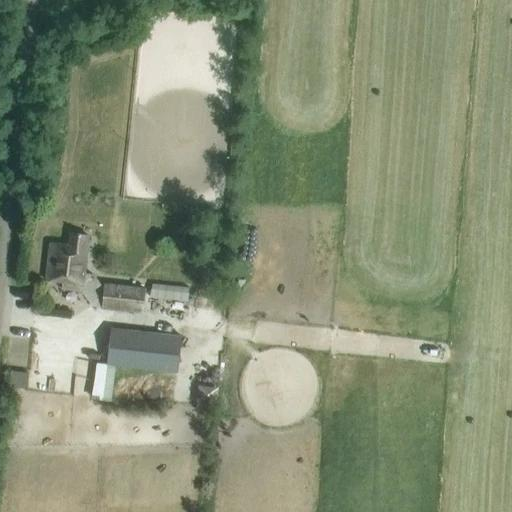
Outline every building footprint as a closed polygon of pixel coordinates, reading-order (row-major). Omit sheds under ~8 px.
[(143,312),(145,289),(105,285),(105,288),(93,275),(84,274),(88,236),(70,234),(69,246),(50,245),(46,282),(68,284),(67,291),(81,292),(93,307),(143,312)] [(152,282),(151,297),(187,300),(188,285),(152,282)] [(181,335),(110,327),(106,364),(177,372),(181,335)] [(77,388),(91,388),(92,359),(79,358),(77,388)] [(196,384),(195,400),(216,401),(216,385),(196,384)]
